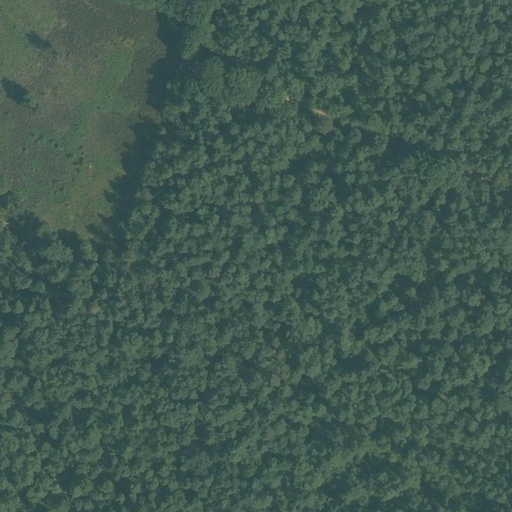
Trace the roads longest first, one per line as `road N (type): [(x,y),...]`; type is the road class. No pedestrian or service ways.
road 1 (unknown): [(0,220),(511,422)]
road 2 (track): [(196,0),(206,7),(204,64),(511,190)]
